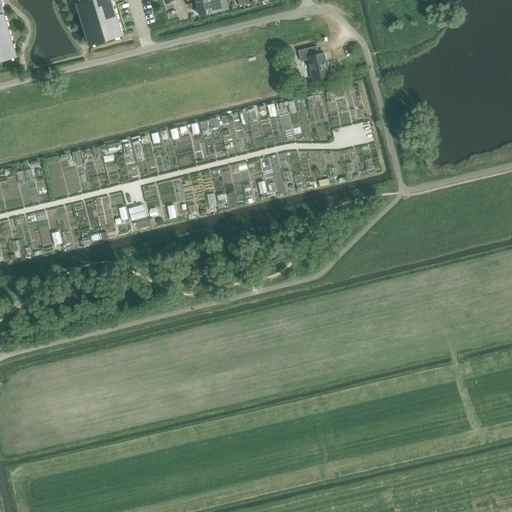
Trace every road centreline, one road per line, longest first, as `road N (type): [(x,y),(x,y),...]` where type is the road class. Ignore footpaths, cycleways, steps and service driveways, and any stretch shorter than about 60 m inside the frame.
road 1 (unclassified): [(147,48),(310,11),(307,0)]
road 2 (unclassified): [(0,89),(147,48)]
